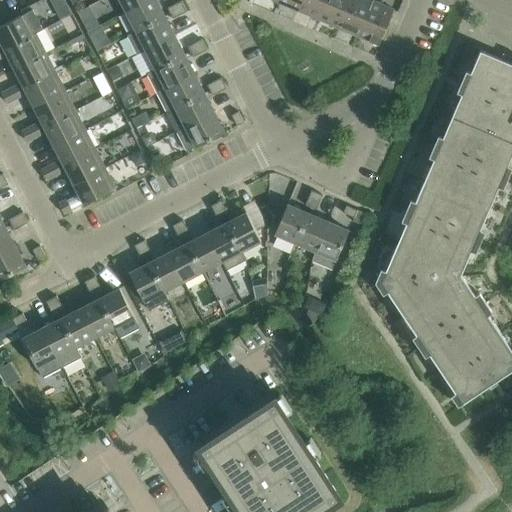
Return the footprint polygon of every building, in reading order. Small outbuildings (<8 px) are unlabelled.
[(119,0),(126,12),(148,0),(119,0)] [(135,31),(148,25),(164,17),(155,0),(148,0),(126,12),(135,31)] [(278,0),(278,2),(297,11),(302,0),(278,0)] [(302,0),(297,11),(317,19),(325,0),(302,0)] [(325,0),(317,19),(337,28),(349,0),(325,0)] [(369,0),(349,0),(337,28),(357,37),(372,1),(369,0)] [(179,15),(187,12),(181,1),(174,5),(179,15)] [(372,1),(357,37),(378,45),(393,10),(372,1)] [(172,19),(179,15),(174,5),(167,8),(172,19)] [(0,42),(4,50),(35,34),(25,14),(0,26),(0,42)] [(136,55),(145,50),(174,36),(164,17),(148,25),(135,31),(126,36),(136,55)] [(95,18),(84,24),(87,31),(99,25),(95,18)] [(35,34),(4,50),(14,69),(45,53),(35,34)] [(145,50),(155,70),(183,55),(174,36),(145,50)] [(107,38),(93,45),(96,50),(109,43),(107,38)] [(201,39),(194,43),(199,54),(206,50),(201,39)] [(192,57),(199,54),(194,43),(187,47),(192,57)] [(462,403),(511,369),(511,351),(461,274),(511,154),(511,64),(480,51),(380,282),(462,403)] [(45,53),(14,69),(24,88),(55,72),(45,53)] [(146,74),(155,94),(193,74),(183,55),(155,70),(146,74)] [(115,67),(107,71),(112,82),(120,77),(115,67)] [(55,72),(24,88),(33,107),(65,91),(55,72)] [(193,74),(155,94),(165,113),(175,108),(203,93),(193,74)] [(221,78),(213,81),(219,92),(226,88),(221,78)] [(212,96),(219,92),(213,81),(206,85),(212,96)] [(108,85),(99,90),(102,96),(112,92),(108,85)] [(127,85),(116,90),(122,101),(132,95),(127,85)] [(8,89),(14,100),(21,96),(16,86),(8,89)] [(14,100),(8,89),(1,93),(7,104),(14,100)] [(65,91),(33,107),(43,127),(75,111),(65,91)] [(203,93),(175,108),(185,127),(213,113),(203,93)] [(43,127),(53,146),(85,130),(75,111),(43,127)] [(236,126),(243,122),(238,112),(231,115),(236,126)] [(213,113),(185,127),(185,128),(176,132),(185,151),(223,132),(213,113)] [(35,124),(28,128),(34,138),(41,135),(35,124)] [(27,142),(34,138),(28,128),(21,131),(27,142)] [(53,146),(63,165),(94,149),(85,130),(53,146)] [(146,134),(140,137),(146,147),(156,142),(153,136),(146,134)] [(73,184),(104,168),(94,149),(63,165),(73,184)] [(141,150),(130,155),(134,163),(140,165),(147,161),(141,150)] [(48,166),(53,177),(60,173),(55,162),(48,166)] [(53,177),(48,166),(41,170),(46,181),(53,177)] [(104,168),(73,184),(83,204),(114,188),(104,168)] [(308,198),(319,203),(322,195),(311,191),(308,198)] [(319,203),(308,198),(304,205),(310,208),(315,210),(319,203)] [(64,214),(71,210),(65,200),(58,203),(64,214)] [(214,213),(225,208),(221,201),(210,206),(214,213)] [(295,243),(308,213),(287,205),(274,234),(295,243)] [(354,218),(357,211),(346,206),(342,213),(354,218)] [(225,208),(214,213),(218,220),(228,215),(225,208)] [(22,212),(15,216),(20,226),(27,223),(22,212)] [(226,223),(240,252),(260,242),(246,213),(226,223)] [(308,213),(295,243),(315,252),(327,222),(308,213)] [(13,230),(20,226),(15,216),(8,219),(13,230)] [(176,233),(186,228),(183,220),(172,226),(176,233)] [(327,222),(315,252),(311,262),(331,270),(348,231),(327,222)] [(206,233),(221,262),(240,252),(226,223),(206,233)] [(5,228),(0,230),(0,254),(15,247),(5,228)] [(186,228),(176,233),(179,240),(190,235),(186,228)] [(187,243),(202,272),(221,262),(206,233),(187,243)] [(133,246),(137,253),(148,247),(144,240),(133,246)] [(168,253),(183,281),(202,272),(187,243),(168,253)] [(38,260),(45,257),(39,246),(32,250),(38,260)] [(15,247),(0,254),(0,279),(25,267),(15,247)] [(151,254),(148,247),(137,253),(141,260),(151,254)] [(149,263),(164,291),(183,281),(168,253),(149,263)] [(164,291),(149,263),(129,273),(148,310),(168,300),(163,292),(164,291)] [(84,282),(87,289),(98,283),(94,276),(84,282)] [(102,290),(98,283),(87,289),(91,296),(102,290)] [(223,286),(217,288),(227,311),(244,304),(237,289),(226,294),(223,286)] [(99,299),(114,327),(119,338),(139,328),(119,288),(99,299)] [(45,301),(49,309),(59,303),(56,296),(45,301)] [(80,308),(94,337),(114,327),(99,299),(80,308)] [(52,316),(63,310),(59,303),(49,309),(52,316)] [(94,337),(80,308),(61,318),(75,347),(94,337)] [(22,314),(11,319),(0,324),(0,341),(1,341),(4,345),(20,337),(15,326),(26,321),(22,314)] [(41,328),(62,368),(81,358),(75,347),(61,318),(41,328)] [(21,338),(42,378),(62,368),(41,328),(21,338)] [(168,340),(160,344),(164,353),(172,349),(168,340)] [(140,355),(132,359),(138,371),(149,366),(145,357),(140,355)] [(0,369),(9,385),(22,377),(11,360),(0,367),(0,369)] [(113,375),(102,380),(107,390),(118,385),(113,375)] [(274,399),(200,448),(242,511),(317,511),(339,497),(274,399)]
